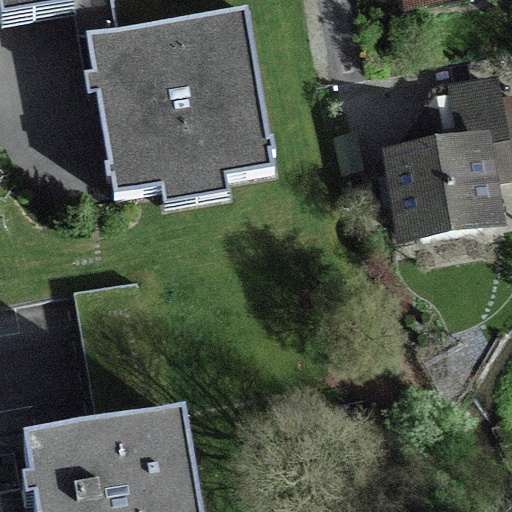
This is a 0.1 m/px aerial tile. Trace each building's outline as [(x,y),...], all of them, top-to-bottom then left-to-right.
[(0,0),(0,13),(79,0),(83,21),(115,16),(112,0),(0,0)] [(115,16),(83,21),(93,82),(106,80),(110,101),(97,103),(109,173),(105,173),(107,188),(111,187),(114,204),(275,176),(272,160),(276,159),(273,144),(269,145),(247,15),(118,37),(115,16)] [(494,92),(435,102),(440,136),(460,132),(463,153),(392,166),(395,179),(396,179),(407,243),(493,228),(485,182),(509,178),(494,92)] [(164,410),(142,283),(75,295),(97,422),(164,410)] [(199,511),(185,424),(24,452),(31,491),(46,488),(50,509),(34,511),(199,511)]
